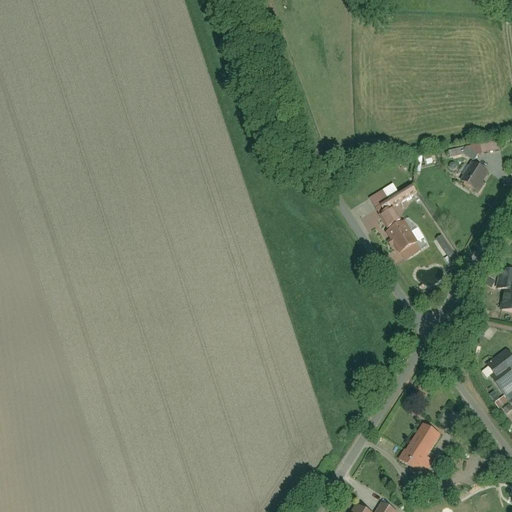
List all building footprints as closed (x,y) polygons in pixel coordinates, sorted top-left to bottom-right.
[(474,144),(476,156),(502,153),(500,140),(474,144)] [(473,166),(460,183),(476,195),(489,178),(473,166)] [(395,184),(370,199),(402,251),(418,242),(397,208),(419,195),(413,186),(401,194),(395,184)] [(442,238),(435,243),(451,268),(459,264),(442,238)] [(499,289),(508,291),(503,316),(511,317),(511,274),(502,272),(499,289)] [(511,357),(508,353),(488,369),(496,378),(493,380),(509,400),(511,397),(511,374),(511,373),(511,357)] [(418,423),(396,457),(416,470),(438,436),(418,423)] [(392,511),(393,510),(378,500),(370,511),(369,511),(353,502),(346,511),(392,511)]
